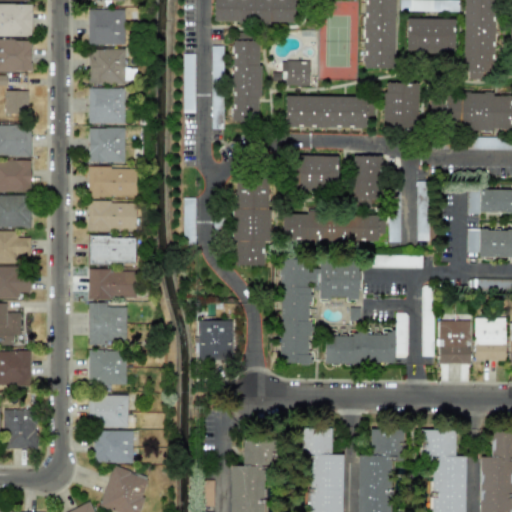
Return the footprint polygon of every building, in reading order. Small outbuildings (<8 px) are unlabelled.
[(211,0),(211,23),(293,23),(292,0),(211,0)] [(393,0),(394,61),(361,61),(360,0),(393,0)] [(456,12),(456,0),(455,0),(398,0),(398,11),(456,12)] [(460,0),(485,0),(485,65),(460,65),(460,0)] [(0,35),(29,36),(29,4),(0,3),(0,35)] [(86,45),(123,45),(122,10),(86,10),(86,45)] [(452,18),(404,18),(404,52),(453,52),(452,18)] [(231,38),(229,122),(256,123),(258,38),(231,38)] [(0,71),(29,72),(29,40),(0,39),(0,71)] [(85,83),(122,84),(124,50),(86,49),(85,83)] [(181,113),(193,113),(192,53),(181,53),(181,113)] [(307,61),(283,61),(284,86),(308,86),(307,61)] [(381,77),(381,115),(412,115),(412,77),(381,77)] [(502,93),(503,124),(452,126),(451,86),(490,86),(490,93),(502,93)] [(85,123),(122,124),(123,89),(86,88),(85,123)] [(2,114),(25,114),(25,91),(3,90),(2,114)] [(283,95),(283,128),(363,129),(363,116),(371,116),(371,96),(283,95)] [(0,156),(29,156),(28,125),(0,125),(0,156)] [(122,128),(87,127),(86,162),(122,162),(122,128)] [(373,152),(373,192),(349,193),(348,152),(373,152)] [(335,156),(288,155),(287,193),(335,194),(335,156)] [(0,192),(29,192),(28,160),(0,160),(0,192)] [(86,196),(134,196),(134,168),(86,167),(86,196)] [(266,168),(265,236),(257,235),(257,263),(231,262),(231,240),(227,240),(227,168),(266,168)] [(414,240),(425,240),(426,182),(415,182),(414,240)] [(511,188),(477,189),(477,213),(511,212),(511,188)] [(465,190),(465,213),(476,213),(476,190),(465,190)] [(0,195),(0,227),(28,228),(29,196),(0,195)] [(398,242),(399,196),(387,196),(386,242),(398,242)] [(193,245),(194,198),(182,198),(181,245),(193,245)] [(86,201),(86,230),(134,230),(134,202),(86,201)] [(280,212),(280,241),(375,243),(376,234),(382,234),(383,213),(280,212)] [(475,253),(475,229),(465,229),(464,252),(475,253)] [(511,257),(511,230),(476,229),(476,257),(511,257)] [(15,231),(0,230),(0,261),(16,262),(16,257),(28,257),(28,237),(15,237),(15,231)] [(87,263),(133,263),(132,236),(87,237),(87,263)] [(355,254),(317,254),(317,265),(305,265),(305,255),(274,255),(274,358),(308,358),(307,280),(316,280),(316,297),(355,297),(355,254)] [(420,268),(420,256),(367,255),(367,267),(420,268)] [(0,297),(16,298),(17,292),(26,292),(27,268),(0,266),(0,297)] [(86,299),(109,299),(109,296),(134,296),(134,269),(86,270),(86,299)] [(511,278),(468,280),(468,290),(511,288),(511,278)] [(418,356),(431,356),(432,286),(420,286),(418,356)] [(124,307),(104,307),(104,303),(86,302),(85,343),(124,344),(124,307)] [(0,344),(11,345),(11,335),(18,335),(18,313),(4,312),(4,303),(0,303),(0,344)] [(393,331),(393,357),(405,357),(406,313),(394,312),(393,331)] [(471,360),(502,361),(502,318),(472,318),(471,360)] [(229,320),(195,320),(194,358),(229,358),(229,320)] [(467,363),(468,321),(437,320),(436,363),(467,363)] [(392,364),(392,332),(322,332),(321,363),(392,364)] [(86,385),(124,385),(123,349),(86,350),(86,385)] [(28,350),(0,350),(0,384),(28,384),(28,350)] [(125,396),(87,395),(87,427),(125,428),(125,396)] [(34,448),(33,409),(1,409),(2,449),(34,448)] [(340,511),(341,454),(328,454),(328,428),(296,428),(295,455),(306,455),(305,511),(340,511)] [(131,431),(92,430),(92,462),(130,463),(131,431)] [(355,455),(353,511),(389,511),(391,461),(399,461),(399,447),(401,447),(401,431),(368,430),(367,455),(355,455)] [(461,511),(463,456),(452,456),(453,430),(419,430),(418,457),(430,457),(428,511),(461,511)] [(476,511),(509,511),(511,460),(511,433),(489,433),(488,457),(478,456),(476,511)] [(228,466),(227,511),(261,511),(262,468),(270,469),(271,442),(240,442),(240,466),(228,466)] [(97,507),(114,511),(136,511),(147,478),(110,466),(97,507)] [(212,481),(201,481),(200,506),(211,506),(212,481)] [(64,511),(92,511),(88,502),(64,511)]
